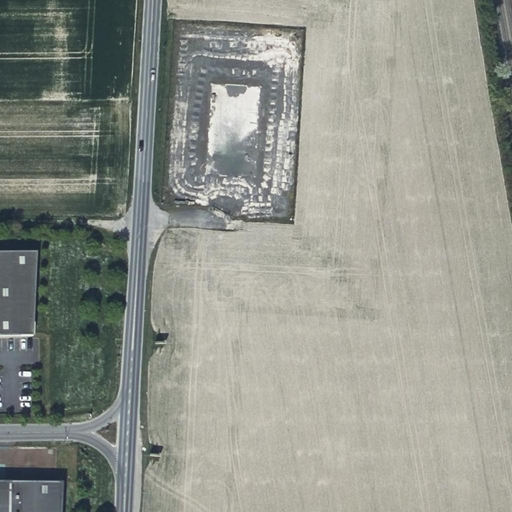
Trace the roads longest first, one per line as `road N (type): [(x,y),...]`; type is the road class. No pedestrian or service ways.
road 1 (primary): [(126,511),(143,172)]
road 2 (primary): [(143,172),(121,399)]
road 3 (primary): [(143,172),(153,0)]
road 4 (track): [(137,221),(0,222)]
